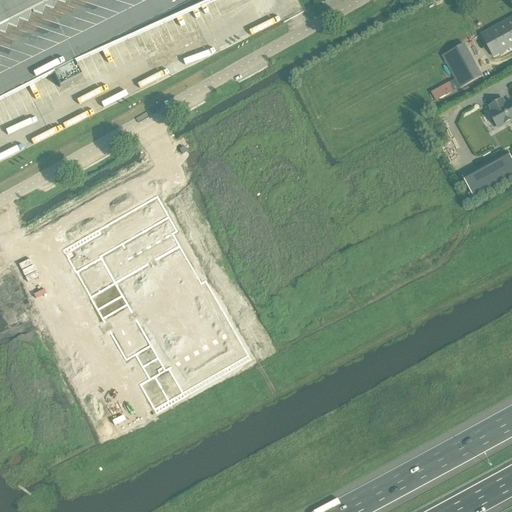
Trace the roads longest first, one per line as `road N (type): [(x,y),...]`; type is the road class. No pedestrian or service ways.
road 1 (unclassified): [(358,0),(0,201)]
road 2 (motorway): [(511,420),(342,511)]
